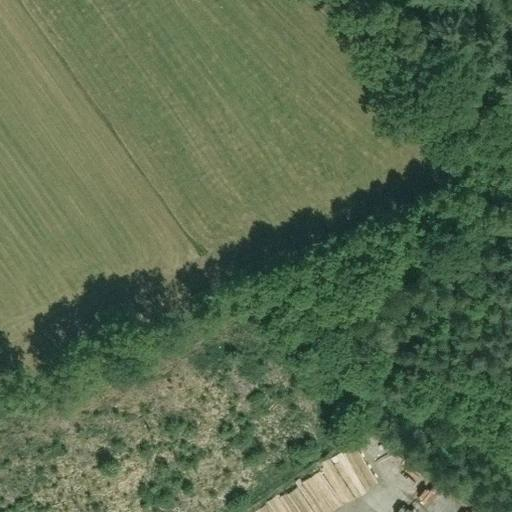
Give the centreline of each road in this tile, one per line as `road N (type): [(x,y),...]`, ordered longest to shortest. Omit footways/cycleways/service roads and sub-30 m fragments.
road 1 (track): [(511,153),(296,279),(0,413)]
road 2 (track): [(358,0),(511,132)]
